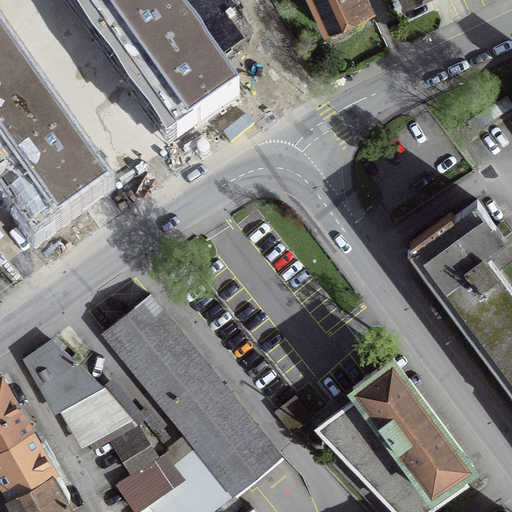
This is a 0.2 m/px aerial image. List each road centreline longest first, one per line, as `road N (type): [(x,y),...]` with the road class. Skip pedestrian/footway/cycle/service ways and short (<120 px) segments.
road 1 (residential): [(285,170),(308,185),(511,459)]
road 2 (residential): [(285,170),(233,178),(0,335)]
road 3 (residential): [(511,29),(358,103),(309,137),(285,170)]
road 4 (unknown): [(358,211),(470,155),(511,156)]
